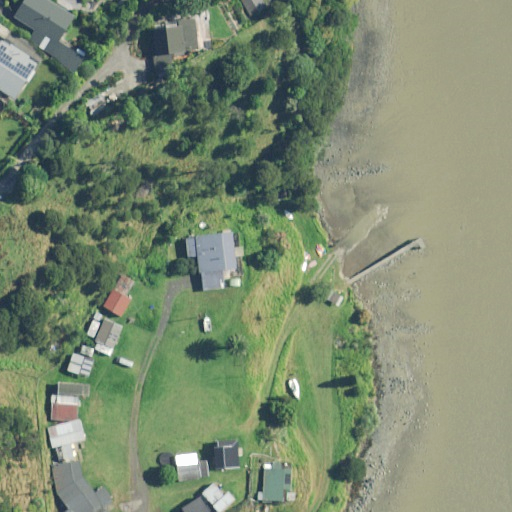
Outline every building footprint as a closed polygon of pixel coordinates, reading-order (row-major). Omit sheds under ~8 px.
[(80,46),(76,52),(59,40),(76,16),(51,0),(24,0),(15,15),(37,30),(30,40),(76,71),(85,57),(88,52),(80,46)] [(267,6),(264,0),(242,0),(252,15),(267,6)] [(152,25),(156,55),(201,49),(197,19),(152,25)] [(4,41),(0,46),(0,88),(15,98),(28,79),(30,81),(38,70),(35,68),(38,64),(4,41)] [(235,246),(233,230),(186,237),(189,257),(200,255),(205,290),(226,287),(224,270),(236,268),(238,275),(244,274),(240,245),(235,246)] [(122,275),(114,289),(127,296),(134,282),(122,275)] [(241,278),(230,278),(229,287),(241,288),(241,278)] [(127,296),(114,289),(104,306),(122,315),(131,298),(127,296)] [(344,298),(333,290),(327,297),(339,305),(344,298)] [(101,322),(92,318),(86,335),(94,338),(101,322)] [(122,327),(105,319),(93,348),(111,355),(122,327)] [(95,359),(74,352),(68,370),(89,376),(95,359)] [(68,421),(78,419),(79,395),(90,395),(90,384),(61,383),(61,392),(50,391),(50,421),(68,421)] [(85,439),(81,419),(49,426),(53,447),(56,446),(59,460),(67,458),(64,444),(85,439)] [(235,466),(233,441),(218,442),(220,468),(235,466)] [(197,460),(196,454),(177,456),(179,480),(200,478),(208,477),(206,459),(198,460),(197,460)] [(113,502),(107,493),(100,497),(82,472),(79,459),(51,464),(59,494),(70,510),(66,511),(111,511),(107,506),(113,502)] [(276,464),(264,464),(263,490),(258,490),(258,499),(263,499),(263,502),(285,502),(285,499),(295,500),(295,491),(293,491),(293,465),(283,465),(283,470),(276,470),(276,464)] [(224,495),(214,483),(203,492),(219,511),(220,511),(235,499),(228,491),(224,495)] [(204,511),(211,508),(207,500),(189,509),(190,511),(204,511)]
